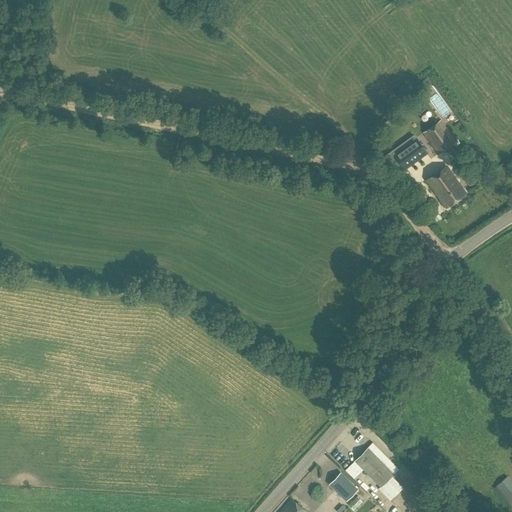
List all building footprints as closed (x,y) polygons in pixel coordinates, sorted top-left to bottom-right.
[(441,120),(424,133),(439,154),(456,142),(441,120)] [(427,154),(416,138),(394,154),(405,169),(427,154)] [(360,144),(365,151),(371,147),(366,140),(360,144)] [(446,166),(426,180),(446,207),(465,193),(446,166)] [(372,443),(354,461),(380,487),(378,488),(390,500),(403,487),(391,476),(398,469),(372,443)] [(340,473),(328,485),(346,502),(357,490),(340,473)] [(511,482),(507,476),(496,485),(511,503),(511,482)] [(307,511),(291,499),(280,511),(307,511)]
